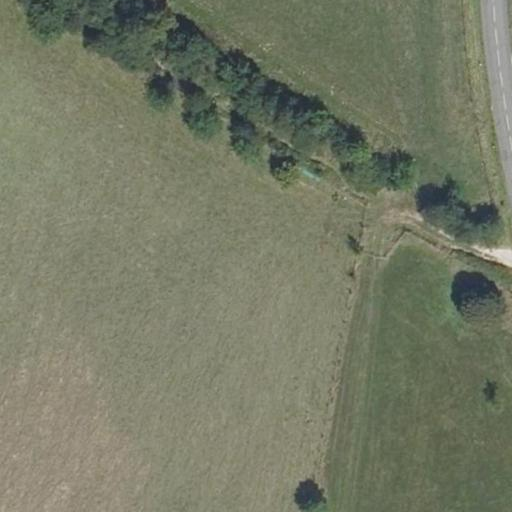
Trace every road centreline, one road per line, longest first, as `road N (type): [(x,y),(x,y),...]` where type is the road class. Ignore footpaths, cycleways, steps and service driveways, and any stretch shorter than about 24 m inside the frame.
road 1 (track): [(72,0),(456,242),(511,253)]
road 2 (secondary): [(493,0),(511,167)]
